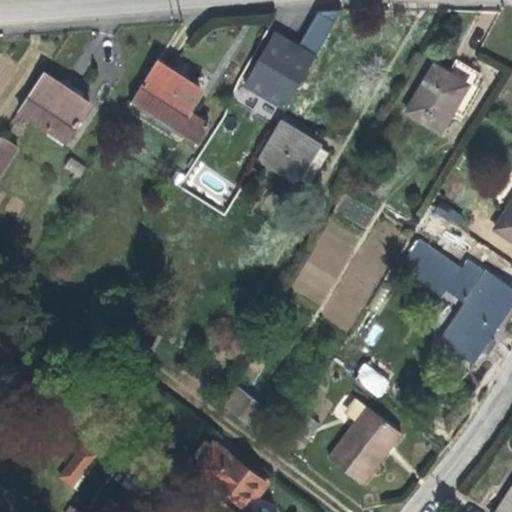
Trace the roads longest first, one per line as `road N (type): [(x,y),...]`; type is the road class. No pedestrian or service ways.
road 1 (track): [(0,241),(357,511)]
road 2 (residential): [(419,511),(511,380)]
road 3 (residential): [(125,0),(0,10)]
